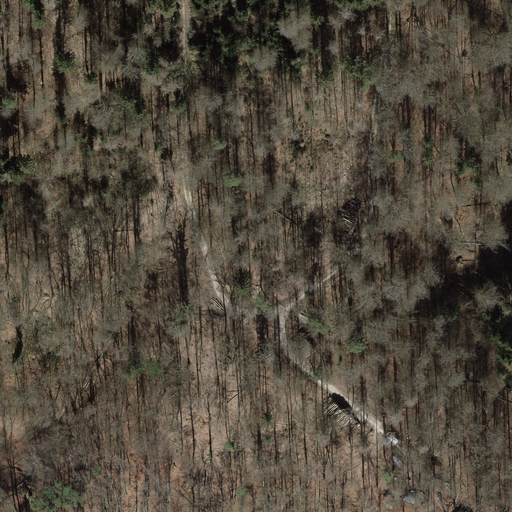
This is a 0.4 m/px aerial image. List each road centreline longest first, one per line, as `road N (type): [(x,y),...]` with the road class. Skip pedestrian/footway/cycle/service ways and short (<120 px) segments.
road 1 (track): [(387,0),(366,224),(355,251),(283,307),(244,307),(220,296),(209,272),(185,164),(181,0)]
road 2 (track): [(283,307),(288,350),(394,437),(434,500)]
